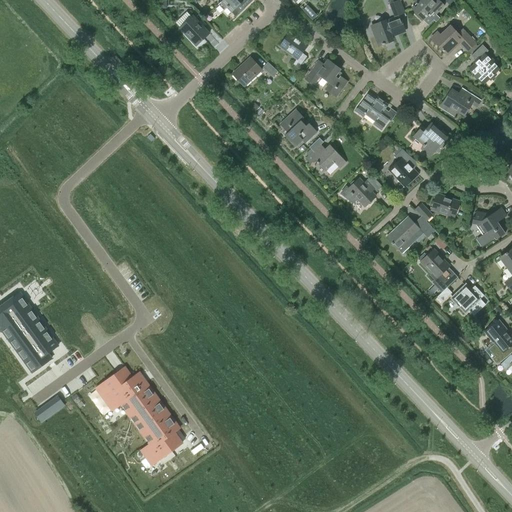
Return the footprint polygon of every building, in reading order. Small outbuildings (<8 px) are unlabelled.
[(241,0),(223,0),(221,2),(218,5),(223,11),(227,8),(236,18),(245,9),(241,4),(243,1),(241,0)] [(411,9),(423,21),(428,26),(433,20),(436,22),(439,18),(436,15),(445,6),(438,0),(434,0),(433,2),(431,0),(414,0),(413,1),(416,4),(411,9)] [(396,16),(404,13),(400,1),(391,4),(396,16)] [(187,12),(175,23),(180,29),(196,46),(209,34),(193,17),(192,18),(187,12)] [(391,37),(405,32),(399,17),(386,23),(385,21),(371,26),(379,46),(393,40),(391,37)] [(437,32),(430,38),(434,42),(447,55),(459,44),(467,52),(476,44),(463,30),(458,35),(451,27),(441,36),(437,32)] [(302,53),(308,46),(290,33),(280,47),(297,60),(293,65),(299,69),(307,57),(302,53)] [(484,85),(500,70),(485,54),(488,51),(483,45),(471,56),(477,62),(469,69),(484,85)] [(244,87),(262,71),(251,58),(233,74),(244,87)] [(337,97),(347,83),(337,75),(341,70),(328,61),(323,67),(317,63),(306,79),(314,85),(321,76),(330,83),(326,89),(337,97)] [(273,78),(278,73),(268,63),(263,68),(273,78)] [(477,107),(480,101),(465,92),(462,98),(451,91),(440,108),(450,114),(454,109),(463,115),(471,103),(477,107)] [(382,131),(391,119),(383,113),(388,105),(377,97),(376,99),(369,93),(355,112),(363,117),(365,115),(375,123),(373,125),(382,131)] [(305,144),(317,132),(313,127),(310,130),(301,121),(304,118),(296,109),(280,125),(287,133),(284,136),(295,147),(302,141),(305,144)] [(439,152),(449,140),(431,124),(423,133),(420,130),(414,137),(423,145),(422,146),(424,147),(422,149),(430,157),(436,150),(439,152)] [(309,157),(306,159),(311,164),(315,160),(326,171),(335,163),(340,169),(346,163),(333,150),(329,146),(327,149),(322,144),(324,142),(320,138),(310,148),(311,149),(306,154),(309,157)] [(405,187),(418,175),(406,163),(411,158),(402,150),(394,157),(398,161),(389,170),(405,187)] [(359,179),(349,189),(347,187),(341,194),(353,203),(358,199),(365,207),(376,197),(371,192),(374,189),(376,191),(382,186),(376,180),(372,175),(366,180),(367,181),(364,184),(359,179)] [(391,196),(395,192),(391,187),(387,191),(391,196)] [(454,218),(460,202),(437,194),(432,210),(454,218)] [(411,204),(405,209),(414,221),(420,217),(411,204)] [(422,216),(426,221),(432,216),(422,205),(416,210),(422,216)] [(498,223),(506,217),(501,208),(491,215),(476,212),(475,218),(473,218),(472,225),(478,226),(484,235),(481,237),(486,244),(496,237),(497,239),(505,234),(498,223)] [(424,234),(428,230),(432,227),(426,221),(422,216),(414,224),(408,217),(387,238),(402,254),(415,242),(412,238),(420,231),(424,234)] [(511,249),(500,258),(511,274),(511,277),(505,283),(511,292),(511,249)] [(424,254),(418,259),(421,262),(432,274),(431,276),(435,281),(433,283),(442,292),(446,289),(458,278),(449,268),(450,267),(434,250),(427,257),(424,254)] [(465,314),(469,310),(475,316),(486,305),(481,299),(484,296),(478,289),(474,293),(466,284),(451,299),(465,314)] [(442,303),(452,294),(447,289),(437,298),(442,302),(442,303)] [(19,293),(0,307),(0,331),(0,332),(2,331),(33,373),(51,359),(48,354),(58,346),(19,293)] [(437,298),(433,302),(437,306),(442,302),(437,298)] [(497,307),(492,311),(497,316),(502,312),(497,307)] [(494,356),(492,359),(497,365),(511,354),(511,352),(511,337),(498,321),(485,332),(495,343),(488,349),(494,356)] [(511,365),(511,356),(511,355),(501,365),(506,370),(511,365)] [(116,373),(96,388),(112,411),(121,404),(150,444),(141,450),(152,465),(182,444),(174,433),(179,429),(139,373),(131,378),(127,372),(119,377),(116,373)] [(47,405),(35,413),(41,422),(53,413),(47,405)]
